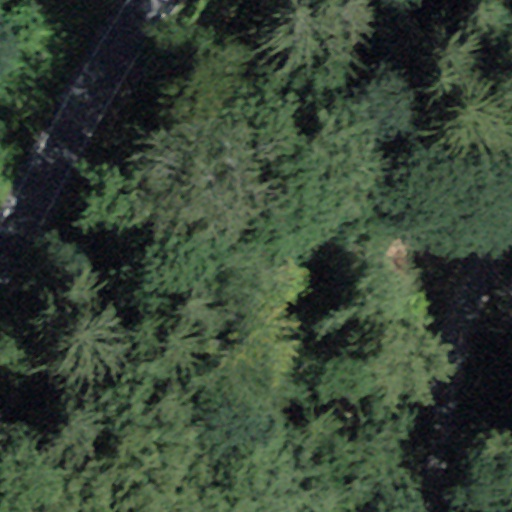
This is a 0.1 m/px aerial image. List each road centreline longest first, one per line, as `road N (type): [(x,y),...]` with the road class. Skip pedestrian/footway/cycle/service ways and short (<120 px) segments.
road 1 (tertiary): [(153,0),(0,259)]
road 2 (residential): [(511,245),(420,483),(428,511)]
